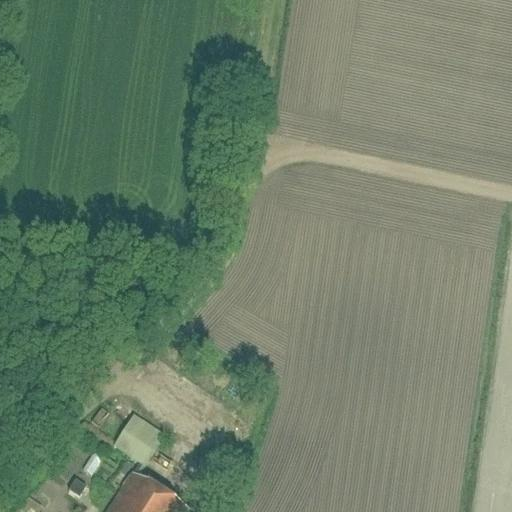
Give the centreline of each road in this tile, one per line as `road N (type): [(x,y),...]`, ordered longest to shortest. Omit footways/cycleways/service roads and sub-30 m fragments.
road 1 (unclassified): [(0,495),(209,279),(255,162)]
road 2 (track): [(511,197),(299,153),(255,162),(249,138),(270,0)]
